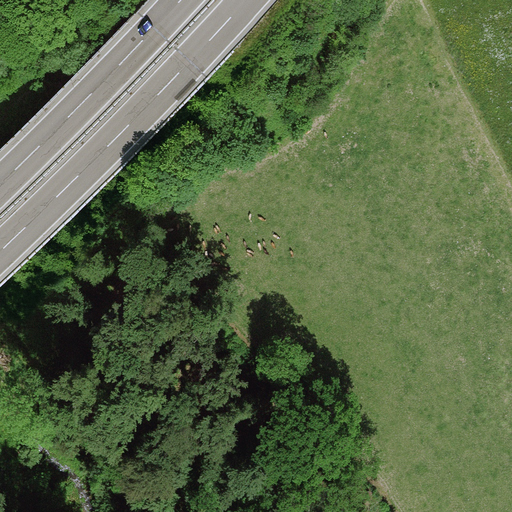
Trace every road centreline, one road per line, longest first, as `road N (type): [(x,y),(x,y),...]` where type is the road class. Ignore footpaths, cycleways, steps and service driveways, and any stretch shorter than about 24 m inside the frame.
road 1 (track): [(164,511),(55,376),(10,265),(29,237),(52,245),(95,323),(304,464),(341,511)]
road 2 (motorway): [(0,251),(245,0)]
road 3 (motorway): [(179,0),(0,184)]
